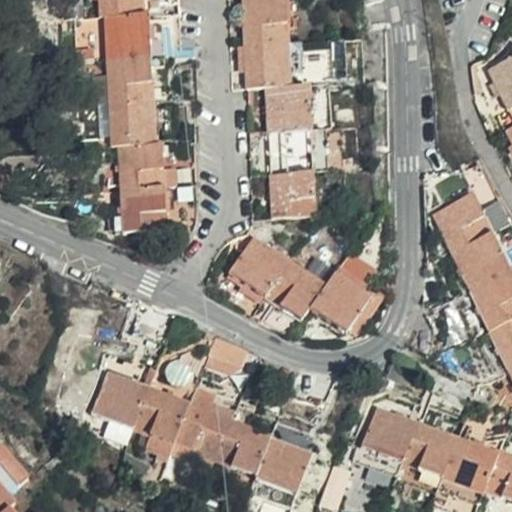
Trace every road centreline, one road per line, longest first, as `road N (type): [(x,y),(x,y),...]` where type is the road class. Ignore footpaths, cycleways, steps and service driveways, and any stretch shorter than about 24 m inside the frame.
road 1 (residential): [(176,297),(298,359),(351,360),(393,336),(408,290),(400,0)]
road 2 (residential): [(209,0),(222,201),(176,297)]
road 3 (residential): [(475,0),(462,44),(471,120),(511,188)]
road 4 (residential): [(0,216),(176,297)]
